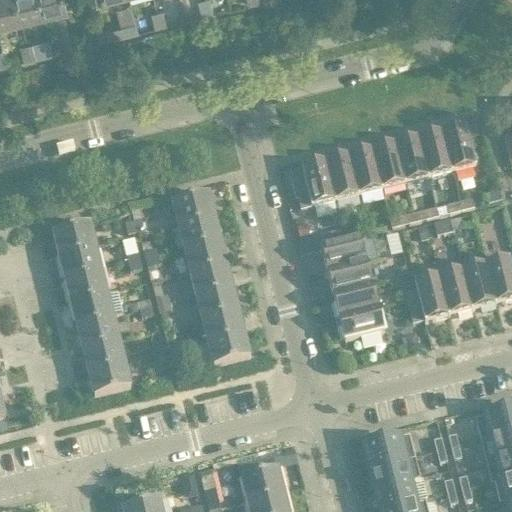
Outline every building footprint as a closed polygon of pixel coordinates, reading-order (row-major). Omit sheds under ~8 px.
[(14,0),(0,0),(0,24),(20,20),(14,0)] [(39,0),(14,0),(20,20),(43,14),(39,0)] [(64,0),(39,0),(43,14),(67,8),(64,0)] [(200,0),(197,1),(199,8),(211,6),(209,0),(200,0)] [(128,3),(118,8),(126,25),(136,21),(128,3)] [(211,6),(199,8),(201,16),(213,14),(211,6)] [(151,13),(153,20),(164,17),(162,10),(151,13)] [(164,17),(153,20),(155,28),(166,25),(164,17)] [(138,32),(136,24),(124,27),(126,35),(138,32)] [(110,29),(95,33),(98,42),(112,39),(110,29)] [(20,45),(21,53),(33,50),(31,42),(20,45)] [(64,51),(62,43),(50,46),(52,54),(64,51)] [(33,50),(21,53),(23,61),(35,58),(33,50)] [(466,132),(442,138),(451,176),(476,170),(466,132)] [(442,138),(418,144),(428,182),(451,176),(442,138)] [(418,144),(395,149),(405,188),(428,182),(418,144)] [(395,149),(372,155),(382,194),(405,188),(395,149)] [(372,155),(349,161),(358,200),(382,194),(372,155)] [(349,161),(325,167),(335,206),(358,200),(349,161)] [(300,215),(335,206),(325,167),(301,173),(303,179),(290,182),(296,204),(297,203),(300,215)] [(172,207),(178,231),(214,222),(208,198),(172,207)] [(472,203),(459,207),(461,215),(474,212),(472,203)] [(449,218),(461,215),(459,207),(447,210),(449,218)] [(436,213),(423,216),(425,224),(438,221),(436,213)] [(421,225),(419,217),(413,218),(415,227),(421,225)] [(402,221),(389,224),(391,233),(404,230),(402,221)] [(214,222),(178,231),(184,254),(220,245),(214,222)] [(460,222),(449,224),(452,235),(458,234),(457,230),(462,229),(460,222)] [(140,223),(132,225),(135,236),(143,234),(140,223)] [(452,235),(449,224),(433,227),(437,241),(452,237),(452,235)] [(135,236),(132,225),(125,226),(128,238),(135,236)] [(53,237),(59,261),(95,252),(89,228),(53,237)] [(353,243),(350,232),(342,234),(345,245),(353,243)] [(345,245),(342,234),(341,234),(319,239),(322,251),(345,245)] [(366,266),(360,241),(353,243),(345,245),(322,251),(321,251),(327,275),(366,266)] [(220,245),(184,254),(190,277),(226,268),(220,245)] [(399,245),(387,248),(390,260),(402,256),(399,245)] [(157,261),(155,253),(151,254),(149,246),(142,248),(144,256),(146,264),(157,261)] [(95,252),(59,261),(65,285),(101,275),(95,252)] [(126,261),(128,268),(140,265),(138,258),(126,261)] [(157,261),(146,264),(148,272),(159,269),(157,261)] [(511,274),(509,263),(485,269),(495,308),(511,303),(511,274)] [(140,265),(128,268),(130,276),(142,273),(140,265)] [(366,266),(327,275),(333,299),(371,289),(366,266)] [(226,268),(190,277),(196,301),(232,292),(226,268)] [(485,269),(462,275),(472,314),(495,308),(485,269)] [(101,275),(65,285),(71,307),(107,298),(101,275)] [(462,275),(439,281),(448,320),(471,314),(472,314),(462,275)] [(448,320),(439,281),(414,287),(416,294),(418,303),(424,325),(424,326),(448,320)] [(371,289),(333,299),(338,322),(377,312),(371,289)] [(232,292),(196,301),(202,324),(238,315),(232,292)] [(111,296),(117,318),(124,316),(119,294),(111,296)] [(418,303),(416,294),(404,297),(406,305),(407,306),(418,303)] [(107,298),(71,307),(76,330),(113,321),(107,298)] [(155,303),(157,311),(169,308),(167,300),(155,303)] [(424,325),(418,303),(407,306),(412,328),(424,325)] [(138,307),(139,315),(151,312),(149,304),(138,307)] [(138,307),(130,309),(132,317),(139,315),(138,307)] [(169,308),(157,311),(159,318),(171,315),(169,308)] [(151,312),(139,315),(141,322),(153,320),(151,312)] [(377,312),(338,322),(339,322),(345,346),(383,336),(377,312)] [(238,315),(202,324),(207,347),(244,338),(238,315)] [(113,321),(76,330),(82,354),(118,344),(113,321)] [(244,338),(207,347),(213,371),(250,362),(244,338)] [(118,344),(82,354),(88,377),(124,368),(118,344)] [(167,349),(169,357),(181,354),(179,347),(167,349)] [(149,354),(151,361),(163,359),(161,351),(149,354)] [(181,354),(169,357),(171,365),(182,362),(181,354)] [(163,359),(151,361),(153,369),(165,366),(163,359)] [(124,368),(88,377),(94,401),(130,392),(124,368)] [(511,437),(511,413),(475,423),(480,445),(489,443),(511,437)] [(511,459),(511,437),(489,443),(495,464),(511,459)] [(448,441),(451,452),(458,450),(456,439),(448,441)] [(414,462),(409,440),(363,451),(368,473),(405,464),(414,462)] [(433,445),(436,456),(444,455),(441,443),(433,445)] [(461,463),(458,450),(451,452),(454,464),(461,463)] [(447,466),(444,455),(436,456),(439,468),(447,466)] [(511,481),(511,459),(495,464),(486,466),(491,487),(500,485),(511,481)] [(275,462),(238,471),(241,483),(278,474),(275,462)] [(410,485),(405,464),(368,473),(373,494),(410,485)] [(241,483),(247,507),(284,498),(278,474),(241,483)] [(213,475),(199,479),(203,493),(217,490),(213,475)] [(458,483),(461,494),(469,492),(466,481),(458,483)] [(511,503),(511,481),(500,485),(505,506),(511,503)] [(392,511),(416,506),(410,485),(373,494),(377,511),(392,511)] [(444,487),(447,498),(454,496),(451,485),(444,487)] [(472,504),(469,492),(461,494),(464,506),(472,504)] [(457,508),(454,496),(447,498),(450,510),(457,508)] [(287,511),(284,498),(247,507),(248,511),(287,511)]
